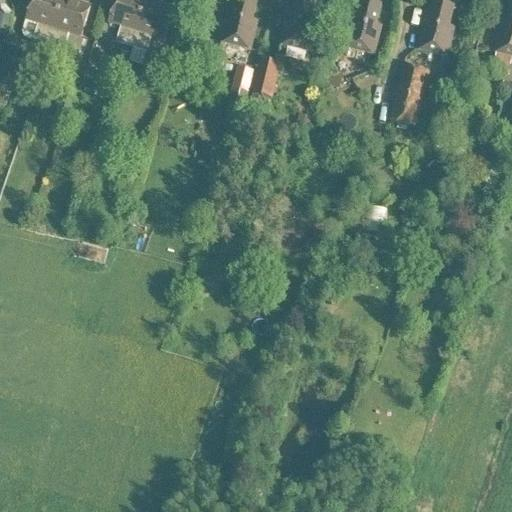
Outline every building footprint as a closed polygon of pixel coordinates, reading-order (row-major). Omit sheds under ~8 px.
[(48,50),(63,2),(55,0),(33,0),(26,25),(38,28),(33,45),(48,50)] [(131,52),(146,5),(129,0),(117,0),(109,27),(121,31),(116,48),(131,52)] [(252,24),(257,5),(238,0),(235,11),(230,10),(221,47),(251,54),(257,26),(252,24)] [(63,2),(48,50),(64,55),(69,38),(81,41),(90,11),(63,2)] [(311,27),(316,7),(296,2),(294,13),(289,12),(280,49),(309,56),(316,28),(311,27)] [(146,5),(131,52),(147,57),(152,40),(164,44),(173,13),(146,5)] [(376,29),(381,10),(361,5),(359,16),(354,14),(344,52),(374,59),(381,31),(376,29)] [(449,31),(454,12),(434,7),(431,18),(426,16),(417,54),(447,61),(454,32),(449,31)] [(481,30),(484,14),(461,9),(458,24),(481,30)] [(511,10),(510,10),(508,21),(503,20),(494,57),(496,58),(494,66),(511,70),(511,10)] [(0,39),(6,41),(8,33),(10,23),(0,20),(0,39)] [(0,95),(11,98),(23,54),(6,50),(0,72),(0,95)] [(273,103),(281,69),(260,64),(251,99),(253,99),(247,120),(257,123),(262,100),(273,103)] [(417,132),(430,76),(402,70),(389,125),(417,132)] [(344,76),(328,73),(325,88),(340,92),(344,76)] [(68,122),(78,87),(66,84),(55,118),(68,122)] [(243,120),(249,97),(232,92),(226,116),(243,120)] [(460,150),(469,157),(477,146),(467,140),(460,150)] [(412,251),(400,245),(396,254),(398,256),(392,267),(406,274),(415,258),(410,256),(412,251)]
